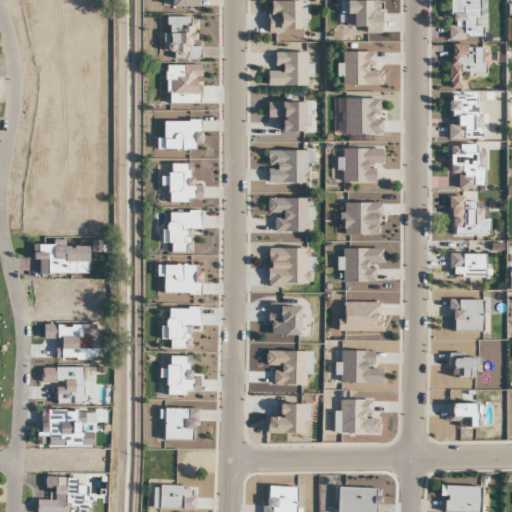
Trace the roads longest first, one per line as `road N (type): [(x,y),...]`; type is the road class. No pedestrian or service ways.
road 1 (residential): [(229,511),(237,0)]
road 2 (residential): [(130,511),(133,0)]
road 3 (residential): [(415,0),(412,511)]
road 4 (residential): [(0,228),(23,345),(11,511)]
road 5 (residential): [(232,458),(511,452)]
road 6 (residential): [(0,228),(15,462)]
road 7 (residential): [(0,7),(12,89),(0,182)]
